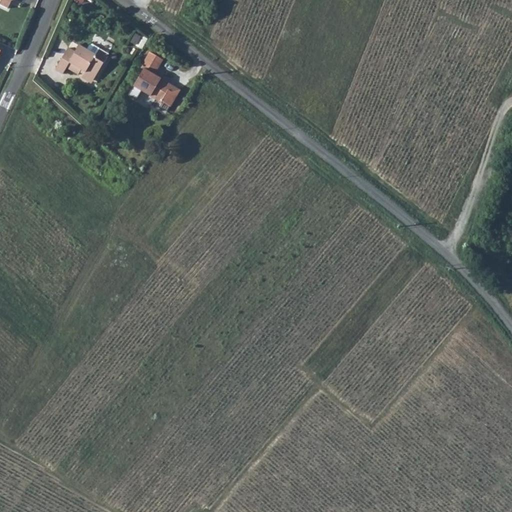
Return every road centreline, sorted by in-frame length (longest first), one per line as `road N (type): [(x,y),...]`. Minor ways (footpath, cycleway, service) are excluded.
road 1 (unclassified): [(511,326),(458,259),(126,0)]
road 2 (track): [(213,511),(319,387),(370,427),(486,293)]
road 3 (track): [(0,447),(109,511)]
road 4 (residential): [(0,115),(51,0)]
